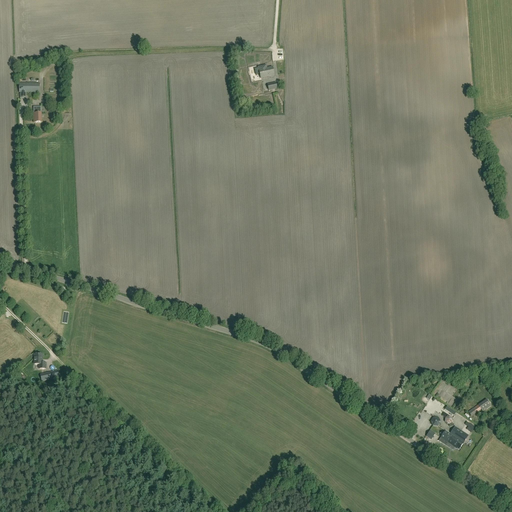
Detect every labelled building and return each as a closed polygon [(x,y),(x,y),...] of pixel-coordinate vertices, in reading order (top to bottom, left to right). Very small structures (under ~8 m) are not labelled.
[(258,68),(260,79),(274,76),(272,68),(264,69),(264,66),(258,68)] [(19,84),(19,93),(28,93),(28,91),(37,91),(37,88),(40,88),(40,84),(19,84)] [(39,370),(46,370),(46,363),(42,363),(42,355),(35,355),(34,365),(38,365),(39,366),(39,370)] [(487,400),(468,412),(471,417),(481,410),(483,412),(491,407),(487,400)] [(445,418),(444,422),(448,425),(452,423),(453,419),(449,416),(445,418)] [(430,422),(433,427),(438,427),(441,422),(438,418),(433,417),(430,422)] [(452,436),(446,446),(453,451),(455,448),(456,449),(457,449),(459,450),(463,443),(468,437),(454,428),(450,434),(450,435),(452,436)] [(431,440),(435,434),(430,431),(426,437),(431,440)] [(450,435),(450,434),(445,431),(439,441),(446,446),(452,436),(450,435)]
